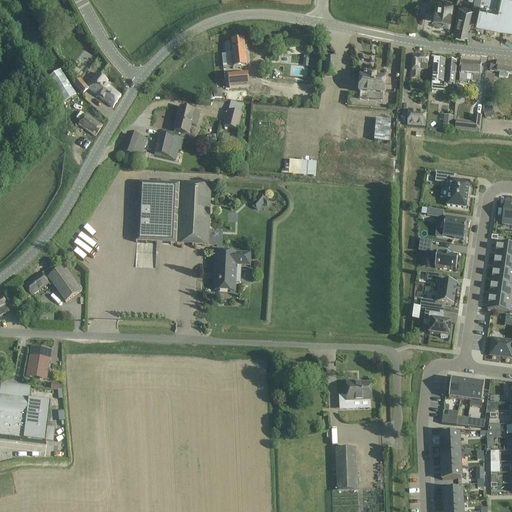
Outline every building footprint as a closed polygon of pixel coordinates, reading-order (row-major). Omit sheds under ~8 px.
[(436,0),(435,12),(434,22),(449,24),(450,14),(452,2),(438,0),(436,0)] [(511,0),(473,0),(474,1),(473,6),(479,7),(476,20),(476,23),(511,30),(511,0)] [(459,6),(455,24),(453,34),(467,37),(471,19),(476,20),(479,7),(473,6),(472,9),(459,6)] [(231,54),(233,69),(247,67),(244,40),(230,42),(230,43),(227,43),(226,45),(226,53),(228,54),(231,54)] [(286,63),(309,63),(309,52),(287,51),(286,63)] [(413,55),(412,71),(411,71),(411,80),(419,80),(419,70),(427,70),(428,56),(413,55)] [(325,57),(325,75),(337,75),(337,57),(325,57)] [(434,59),(434,69),(433,82),(445,83),(447,60),(434,59)] [(445,85),(455,85),(455,76),(456,61),(447,60),(445,83),(445,85)] [(460,75),(472,76),(471,81),(480,82),(481,62),(460,61),(460,75)] [(490,71),(500,73),(499,78),(507,79),(508,74),(511,74),(511,63),(497,61),(497,64),(491,63),(490,71)] [(277,67),(270,73),(275,79),(282,73),(277,67)] [(48,79),(63,103),(76,95),(60,71),(48,79)] [(247,73),(228,75),(230,89),(249,87),(247,73)] [(98,74),(97,74),(99,76),(92,85),(90,84),(87,87),(81,81),(75,86),(84,96),(88,91),(113,108),(121,96),(106,84),(108,82),(98,74)] [(361,76),(359,93),(360,93),(360,98),(368,99),(369,94),(384,95),(385,78),(375,77),(375,76),(368,75),(368,77),(361,76)] [(484,89),(484,97),(492,98),(492,90),(495,91),(496,83),(494,83),(494,75),(486,75),(485,89),(484,89)] [(492,107),(482,110),(486,119),(495,116),(492,107)] [(188,135),(191,125),(197,127),(200,114),(194,112),(180,108),(174,132),(188,135)] [(224,127),(238,130),(243,114),(228,110),(224,127)] [(76,119),(82,123),(79,126),(95,136),(102,126),(87,115),(86,116),(81,112),(76,119)] [(425,127),(426,113),(408,112),(408,126),(425,127)] [(444,116),(442,128),(451,130),(453,117),(444,116)] [(480,134),(481,117),(473,116),(472,124),(456,122),(455,131),(480,134)] [(375,120),(374,142),(389,144),(391,121),(375,120)] [(218,143),(224,145),(227,135),(220,133),(218,143)] [(128,135),(122,152),(133,156),(141,159),(147,142),(128,135)] [(155,154),(169,158),(174,139),(159,135),(155,154)] [(215,135),(207,137),(208,144),(216,142),(215,135)] [(390,162),(391,146),(319,143),(319,157),(330,157),(330,165),(339,165),(340,160),(390,162)] [(233,155),(233,167),(242,168),(243,168),(244,156),(243,156),(233,155)] [(300,177),(315,179),(316,164),(301,162),(300,177)] [(326,178),(349,179),(349,166),(326,165),(326,178)] [(466,209),(469,183),(447,180),(448,175),(436,173),(435,183),(450,185),(447,206),(466,209)] [(139,183),(136,243),(208,246),(211,186),(139,183)] [(252,206),(258,211),(264,204),(267,207),(271,203),(261,195),(252,206)] [(511,202),(504,202),(501,226),(511,227),(511,202)] [(463,240),(466,221),(445,218),(442,237),(463,240)] [(420,240),(418,252),(430,254),(432,242),(420,240)] [(511,245),(497,243),(495,257),(511,259),(511,245)] [(235,292),(236,265),(250,266),(250,255),(216,253),(214,291),(235,292)] [(443,256),(437,255),(435,269),(435,268),(455,271),(455,272),(456,272),(458,258),(457,258),(450,257),(443,256)] [(511,259),(495,257),(493,270),(511,272),(511,259)] [(66,303),(82,291),(64,267),(46,280),(41,273),(24,285),(31,296),(51,282),(66,303)] [(511,272),(493,270),(491,283),(511,285),(511,272)] [(453,306),(456,284),(441,282),(437,303),(435,302),(434,309),(442,310),(443,304),(453,306)] [(511,285),(491,283),(489,296),(511,299),(511,298),(511,285)] [(489,296),(487,310),(510,313),(511,304),(511,299),(489,296)] [(2,297),(0,298),(0,316),(10,312),(2,297)] [(411,318),(418,319),(420,307),(413,306),(411,318)] [(449,337),(451,323),(440,321),(441,313),(426,310),(423,325),(430,326),(429,334),(441,336),(440,338),(447,339),(448,337),(449,337)] [(39,313),(39,322),(54,323),(54,314),(39,313)] [(511,342),(492,340),(490,356),(511,359),(511,352),(511,342)] [(31,348),(25,378),(47,381),(52,350),(39,347),(31,346),(31,348)] [(451,380),(449,399),(460,400),(462,382),(451,380)] [(347,383),(347,393),(348,402),(371,402),(370,384),(356,385),(356,382),(347,383)] [(462,382),(460,400),(470,402),(473,383),(462,382)] [(473,383),(470,402),(481,403),(484,384),(473,383)] [(0,437),(23,441),(24,441),(46,443),(48,430),(50,409),(51,404),(29,401),(28,401),(30,388),(3,385),(2,397),(0,397),(0,437)] [(443,417),(442,425),(456,426),(458,418),(447,417),(443,417)] [(458,418),(456,426),(467,427),(468,419),(458,418)] [(468,419),(467,427),(484,429),(485,421),(468,419)] [(460,435),(439,436),(440,448),(461,447),(460,435)] [(461,447),(440,448),(440,459),(461,458),(461,447)] [(356,450),(335,451),(337,492),(358,491),(356,450)] [(441,459),(440,459),(441,470),(442,469),(459,469),(462,469),(461,458),(458,458),(441,459)] [(442,469),(441,470),(441,482),(463,480),(462,469),(459,469),(442,469)] [(463,491),(442,492),(442,504),(464,503),(463,491)] [(464,511),(464,503),(442,504),(442,511),(464,511)]
